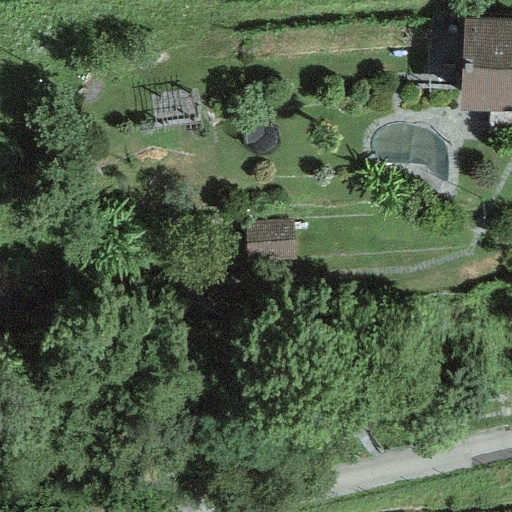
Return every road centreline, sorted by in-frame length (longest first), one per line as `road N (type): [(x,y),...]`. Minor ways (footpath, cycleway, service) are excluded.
road 1 (unclassified): [(191,511),(511,439)]
road 2 (track): [(389,428),(511,406)]
